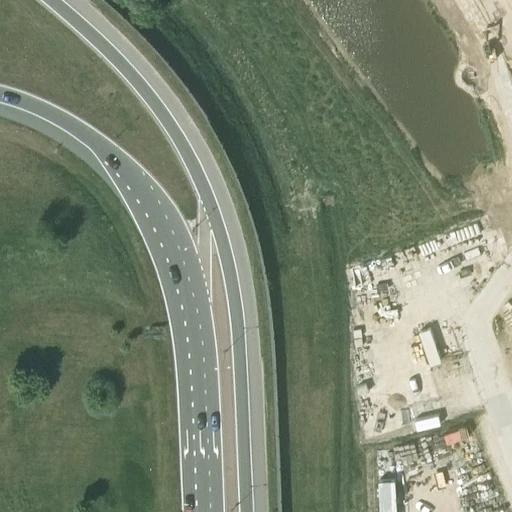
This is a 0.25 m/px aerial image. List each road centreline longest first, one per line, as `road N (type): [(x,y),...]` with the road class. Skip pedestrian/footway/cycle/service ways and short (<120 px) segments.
road 1 (motorway): [(244,511),(231,294),(204,197),(142,90),(49,0)]
road 2 (motorway): [(0,94),(106,152),(152,210),(195,348),(202,511)]
